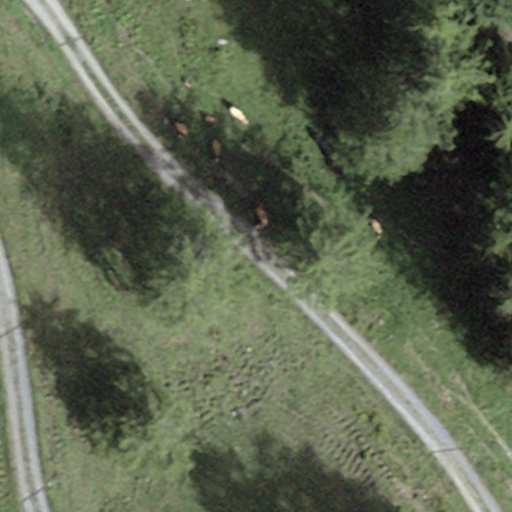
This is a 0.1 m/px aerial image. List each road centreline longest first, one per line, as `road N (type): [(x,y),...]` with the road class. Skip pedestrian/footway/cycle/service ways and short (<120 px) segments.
road 1 (track): [(493,511),(404,394),(136,133),(38,0)]
road 2 (track): [(0,300),(38,511)]
